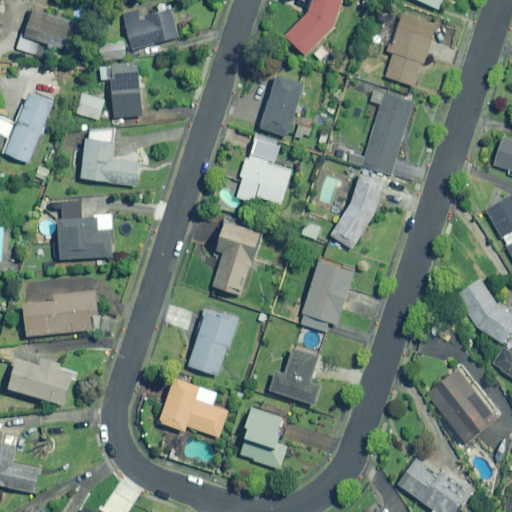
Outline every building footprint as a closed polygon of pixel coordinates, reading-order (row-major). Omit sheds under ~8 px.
[(344,0),(342,0),(313,0),(308,15),(287,34),(307,57),(313,52),(321,62),(330,54),(321,44),(335,31),(344,0)] [(443,0),(418,0),(440,9),(443,0)] [(180,37),(171,8),(141,17),(139,10),(122,15),(133,51),(180,37)] [(36,53),(39,42),(74,54),(83,27),(35,11),(28,30),(24,29),(17,47),(36,53)] [(437,24),(403,13),(390,52),(394,53),(386,77),(414,86),(422,62),(425,63),(437,24)] [(126,59),(124,41),(99,43),(101,61),(126,59)] [(142,116),(138,63),(101,66),(102,80),(111,79),(114,118),(142,116)] [(289,137),(297,113),(302,114),(305,107),(299,105),(305,85),(279,77),(263,129),(289,137)] [(383,105),(367,158),(349,152),(346,161),(364,166),(392,175),(415,102),(375,89),(371,101),(383,105)] [(55,101),(31,92),(5,154),(29,163),(55,101)] [(104,101),(82,95),(77,114),(99,120),(104,101)] [(281,147),(258,139),(251,158),(248,157),(242,177),(244,178),(237,197),(253,203),(256,196),(281,204),(292,171),(275,166),(281,147)] [(511,141),(502,139),(493,165),(511,171),(511,141)] [(115,144),(87,140),(82,179),(137,186),(140,163),(113,160),(115,144)] [(377,213),(385,183),(360,176),(352,203),(331,235),(353,250),(377,213)] [(511,196),(487,210),(511,255),(511,196)] [(43,214),(32,206),(26,214),(37,222),(43,214)] [(115,230),(115,218),(59,221),(61,260),(117,257),(115,230)] [(261,232),(225,222),(217,251),(225,253),(215,287),(242,295),(261,232)] [(320,261),(306,305),(300,323),(327,332),(330,322),(339,325),(355,272),(320,261)] [(511,315),(507,312),(479,278),(456,297),(476,327),(511,347),(511,345),(511,315)] [(99,316),(96,291),(54,296),(54,300),(23,303),(27,337),(92,330),(91,317),(99,316)] [(218,376),(228,347),(231,347),(240,322),(237,320),(223,315),(221,318),(206,313),(188,365),(218,376)] [(113,334),(115,316),(105,315),(102,332),(113,334)] [(320,357),(295,349),(286,375),(278,372),(272,392),(315,406),(322,386),(312,383),(320,357)] [(511,352),(511,354),(505,349),(494,364),(511,376),(511,352)] [(61,365),(43,359),(41,366),(18,360),(9,389),(64,406),(74,375),(59,371),(61,365)] [(501,418),(462,368),(428,394),(467,444),(501,418)] [(201,388),(177,379),(161,423),(186,432),(188,426),(220,438),(229,412),(197,400),(201,388)] [(252,407),(245,428),(249,429),(246,438),(240,455),(280,468),(287,446),(280,444),(288,419),(252,407)] [(19,437),(0,432),(0,486),(36,494),(41,470),(14,464),(19,437)] [(457,511),(471,494),(442,472),(440,476),(417,459),(399,484),(436,511),(457,511)]
